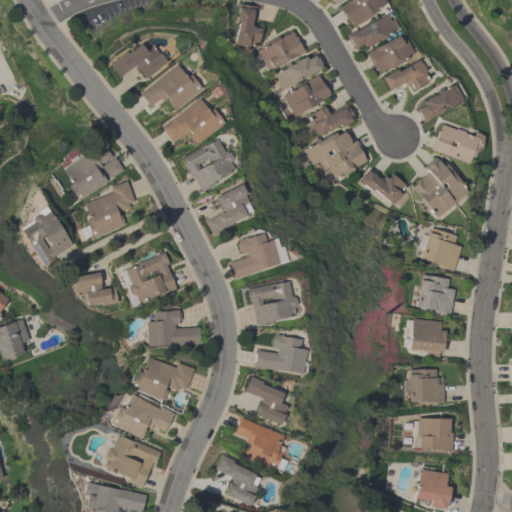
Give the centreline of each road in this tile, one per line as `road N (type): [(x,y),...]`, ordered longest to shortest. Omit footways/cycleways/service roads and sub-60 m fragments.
road 1 (residential): [(28,0),(163,184),(214,290),(224,362),(170,511)]
road 2 (residential): [(440,0),(494,80),(507,142),(480,345),(487,465),(479,511)]
road 3 (residential): [(40,18),(92,0),(287,2),(314,25),(373,116),(396,137)]
